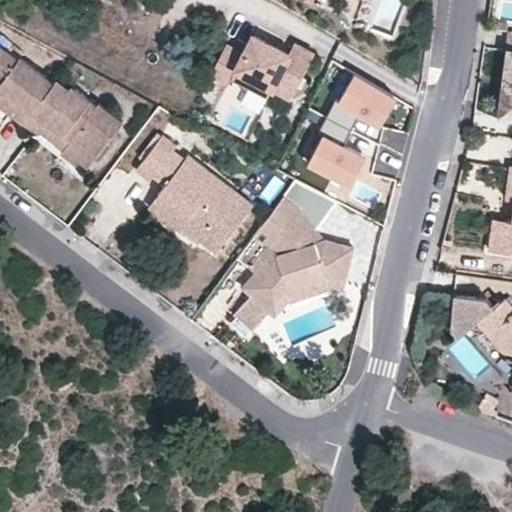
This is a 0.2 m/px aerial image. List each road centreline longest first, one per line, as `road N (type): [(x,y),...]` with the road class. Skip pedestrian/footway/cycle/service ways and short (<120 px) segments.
road 1 (residential): [(355,451),(285,427),(0,210)]
road 2 (residential): [(373,404),(411,204),(456,63),(464,0)]
road 3 (track): [(248,0),(443,102)]
road 4 (residential): [(511,451),(373,404)]
